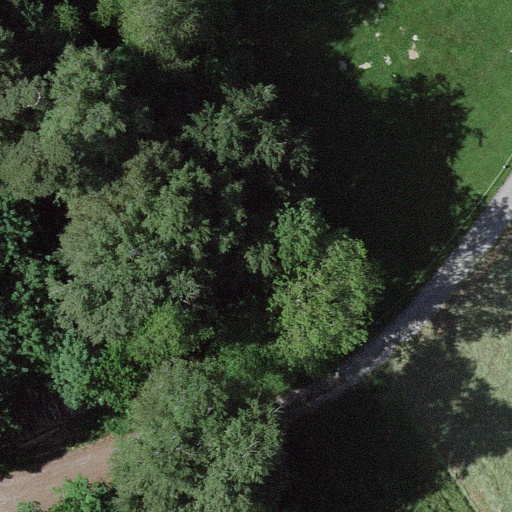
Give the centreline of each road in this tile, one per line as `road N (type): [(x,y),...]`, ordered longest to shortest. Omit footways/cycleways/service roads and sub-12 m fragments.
road 1 (track): [(0,506),(345,376)]
road 2 (residential): [(345,376),(434,305),(511,205)]
